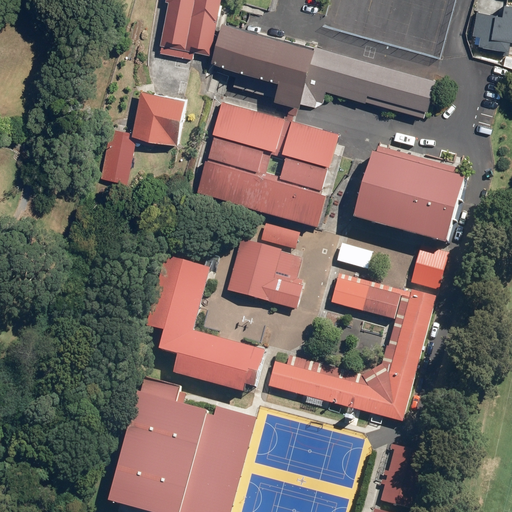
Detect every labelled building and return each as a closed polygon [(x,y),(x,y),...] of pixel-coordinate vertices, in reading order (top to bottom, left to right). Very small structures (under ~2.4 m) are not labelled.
[(212,0),(169,0),(162,40),(204,48),(212,0)] [(479,9),(475,31),(483,33),(481,47),(511,52),(511,43),(511,3),(505,3),(503,13),(479,9)] [(290,47),(218,27),(209,58),(280,79),(290,47)] [(440,82),(318,49),(308,83),(431,116),(440,82)] [(197,99),(153,88),(141,136),(185,147),(197,99)] [(337,141),(224,115),(207,186),(320,213),(337,141)] [(146,141),(121,135),(108,184),(134,191),(146,141)] [(470,174),(380,151),(363,218),(454,240),(470,174)] [(299,237),(266,227),(261,241),(295,251),(299,237)] [(311,261),(243,241),(230,286),(298,306),(311,261)] [(135,362),(249,390),(259,350),(193,333),(209,268),(162,256),(135,362)] [(282,346),(270,388),(401,426),(441,289),(331,258),(318,304),(387,324),(373,372),(282,346)] [(188,511),(214,417),(139,398),(112,506),(136,511),(188,511)] [(231,511),(255,428),(214,417),(187,511),(231,511)] [(416,511),(431,455),(391,445),(374,511),(416,511)]
